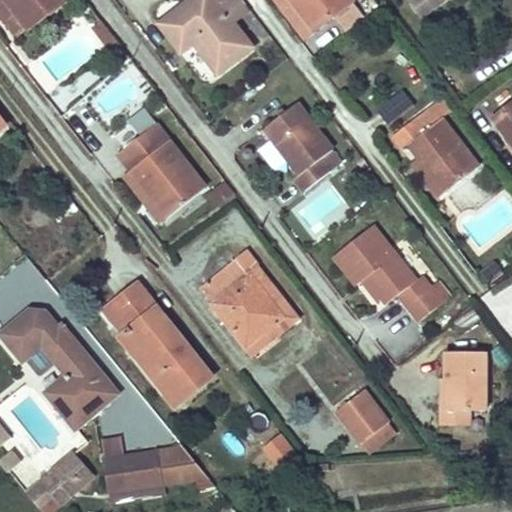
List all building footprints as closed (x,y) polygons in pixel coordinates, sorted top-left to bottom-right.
[(27,31),(3,0),(0,0),(0,17),(16,38),(27,31)] [(3,0),(27,31),(67,1),(66,0),(3,0)] [(207,0),(202,4),(199,0),(190,0),(159,24),(180,53),(192,44),(217,75),(252,48),(233,23),(250,10),(241,0),(207,0)] [(272,0),(302,38),(312,30),(317,26),(332,15),(350,1),(349,0),(272,0)] [(434,13),(424,0),(406,0),(422,20),(434,13)] [(424,0),(434,13),(450,0),(424,0)] [(363,17),(350,1),(332,15),(345,31),(363,17)] [(412,107),(403,94),(379,111),(388,124),(412,107)] [(511,146),(511,104),(492,119),(511,146)] [(330,172),(321,159),(330,152),(332,151),(297,105),(264,129),(298,176),(295,178),(304,191),(330,172)] [(429,108),(417,117),(427,130),(438,121),(429,108)] [(139,138),(155,125),(145,111),(128,124),(139,138)] [(427,130),(417,117),(391,137),(402,151),(407,146),(417,159),(444,193),(477,167),(440,119),(438,121),(427,130)] [(117,154),(131,171),(166,218),(204,190),(155,125),(139,138),(117,154)] [(330,152),(321,159),(330,172),(340,165),(330,152)] [(444,193),(417,159),(411,163),(438,198),(444,193)] [(166,218),(131,171),(122,178),(158,225),(166,218)] [(226,183),(209,193),(219,208),(235,197),(226,183)] [(355,286),(361,282),(365,278),(382,300),(385,304),(397,296),(405,307),(430,288),(422,277),(415,282),(371,226),(333,256),(355,286)] [(247,252),(236,259),(246,273),(248,272),(282,316),(244,346),(252,356),(299,320),(247,252)] [(236,259),(199,288),(244,346),(282,316),(248,272),(246,273),(236,259)] [(365,278),(361,282),(377,304),(382,300),(365,278)] [(104,309),(123,335),(126,333),(139,349),(132,354),(154,382),(159,379),(178,404),(211,378),(181,340),(178,343),(164,325),(166,322),(136,284),(104,309)] [(430,288),(405,307),(418,323),(448,299),(436,284),(430,288)] [(22,358),(41,343),(57,330),(43,314),(31,312),(3,335),(9,342),(22,358)] [(181,340),(166,322),(164,325),(178,343),(181,340)] [(57,330),(41,343),(66,376),(46,393),(74,428),(115,396),(67,335),(70,332),(65,326),(62,329),(60,327),(57,330)] [(123,335),(120,338),(132,354),(139,349),(126,333),(123,335)] [(445,352),(445,379),(444,380),(449,380),(448,410),(469,411),(484,412),(485,353),(445,352)] [(37,377),(50,368),(41,354),(28,363),(37,377)] [(159,379),(154,382),(174,407),(178,404),(159,379)] [(444,380),(445,379),(440,379),(439,425),(469,427),(469,411),(448,410),(449,380),(444,380)] [(361,391),(335,411),(360,444),(387,424),(361,391)] [(0,448),(13,439),(0,422),(0,448)] [(394,434),(387,424),(360,444),(368,454),(394,434)] [(266,448),(281,467),(295,458),(280,438),(266,448)] [(21,463),(13,453),(0,463),(0,465),(6,474),(21,463)] [(158,453),(103,461),(110,507),(165,499),(158,453)] [(56,511),(93,479),(73,457),(30,495),(45,511),(56,511)] [(295,458),(281,467),(285,472),(302,468),(302,467),(295,458)] [(335,461),(333,485),(396,488),(397,464),(335,461)]
